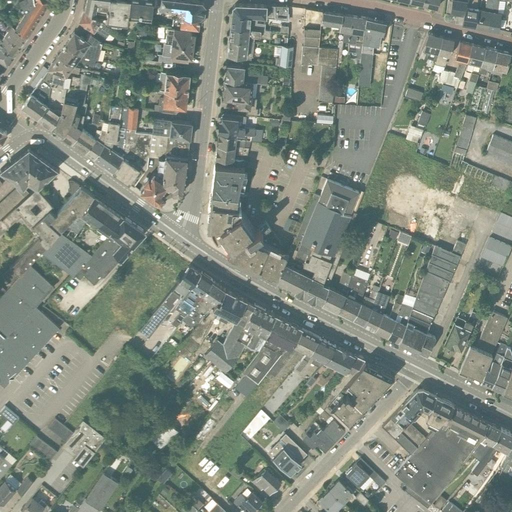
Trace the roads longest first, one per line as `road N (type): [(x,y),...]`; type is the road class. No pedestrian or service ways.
road 1 (secondary): [(418,368),(178,235)]
road 2 (secondary): [(178,235),(198,170),(217,0)]
road 3 (residential): [(284,511),(418,368)]
road 4 (secondary): [(178,235),(43,137),(29,136)]
road 5 (residential): [(511,41),(335,0)]
road 6 (residential): [(29,136),(9,113),(7,96),(65,0)]
